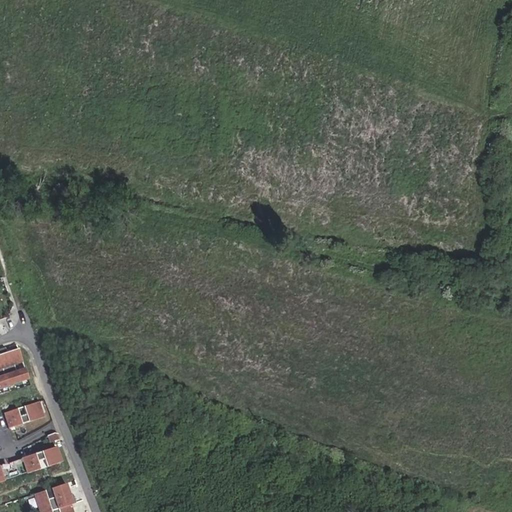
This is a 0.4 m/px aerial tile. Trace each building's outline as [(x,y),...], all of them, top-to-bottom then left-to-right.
[(0,388),(29,379),(25,368),(17,370),(15,364),(23,362),(19,349),(6,353),(4,348),(0,349),(0,388)] [(8,435),(43,423),(38,407),(23,413),(25,421),(18,423),(16,415),(3,419),(8,435)] [(45,437),(47,444),(57,440),(55,435),(52,434),(45,437)] [(36,472),(34,463),(41,461),(44,469),(59,464),(54,448),(18,460),(19,462),(23,475),(23,476),(36,472)] [(19,462),(0,467),(0,478),(1,482),(23,475),(19,462)] [(72,511),(70,504),(74,502),(72,494),(69,495),(65,483),(49,489),(52,497),(46,499),(43,491),(31,495),(36,511),(72,511)]
